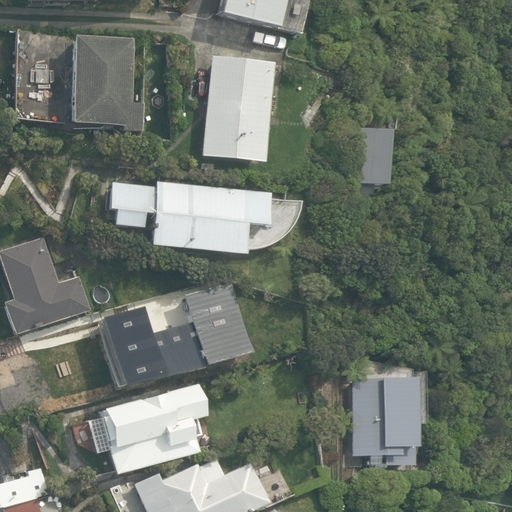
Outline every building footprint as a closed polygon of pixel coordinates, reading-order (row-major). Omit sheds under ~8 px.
[(218,0),(215,15),(295,35),(303,2),(297,0),(218,0)] [(13,124),(62,125),(65,31),(16,29),(13,124)] [(123,131),(139,131),(140,104),(127,104),(129,40),(70,38),(67,125),(124,126),(123,131)] [(199,157),(260,163),(271,64),(209,57),(199,157)] [(354,185),(381,187),(387,131),(360,128),(354,185)] [(267,194),(153,183),(152,189),(108,184),(105,211),(113,211),(111,227),(140,230),(142,214),(150,215),(147,247),(241,256),(241,251),(255,250),(268,245),(279,238),(289,228),(296,214),(298,202),(267,199),(267,194)] [(0,304),(10,335),(87,310),(76,277),(55,284),(40,238),(0,251),(0,269),(10,301),(0,304)] [(98,319),(117,389),(246,354),(227,283),(179,297),(188,330),(148,341),(139,307),(98,319)] [(29,391),(50,387),(45,364),(24,368),(29,391)] [(346,453),(339,452),(339,468),(356,468),(356,458),(375,458),(374,471),(403,471),(404,381),(347,380),(346,453)] [(111,477),(198,453),(190,421),(201,418),(192,385),(97,411),(99,417),(69,425),(75,446),(88,442),(92,454),(104,451),(111,477)] [(248,511),(265,504),(247,464),(202,485),(194,467),(158,483),(154,475),(130,486),(142,511),(248,511)] [(0,484),(0,511),(59,511),(57,502),(38,508),(36,498),(52,493),(44,466),(27,471),(28,477),(0,484)]
